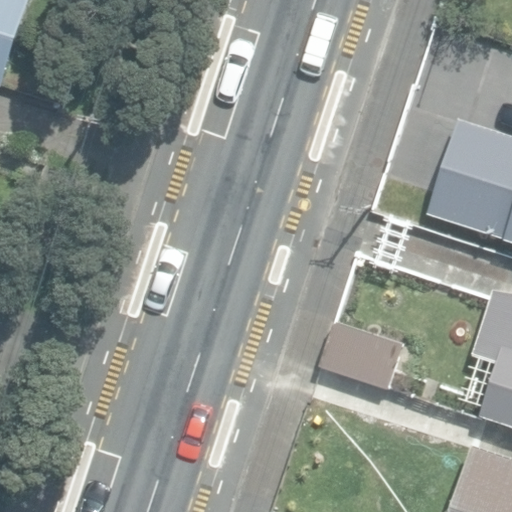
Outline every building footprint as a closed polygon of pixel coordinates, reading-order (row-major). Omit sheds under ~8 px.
[(0,0),(0,79),(8,82),(33,0),(0,0)] [(511,125),(458,111),(426,206),(511,234),(511,125)] [(511,290),(498,289),(477,352),(502,360),(485,412),(511,421),(511,290)] [(324,362),(394,385),(408,343),(338,320),(324,362)] [(452,511),(511,511),(511,454),(475,443),(452,511)]
